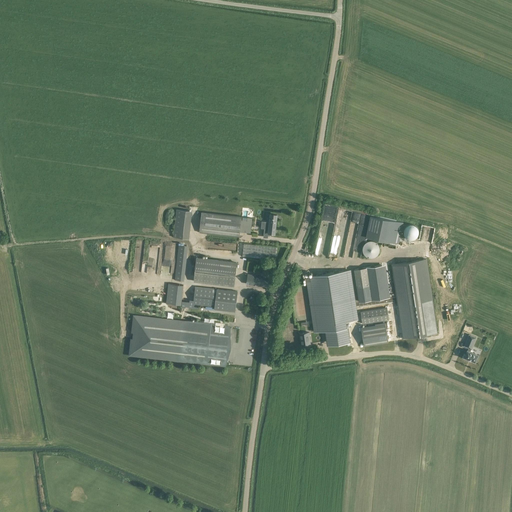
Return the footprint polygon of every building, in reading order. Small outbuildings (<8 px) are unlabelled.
[(192,211),(177,209),(173,237),(188,239),(192,211)] [(252,218),(201,212),(199,232),(241,237),(240,238),(251,239),(252,228),(250,228),(252,218)] [(370,215),(366,237),(399,244),(403,222),(370,215)] [(265,222),(265,223),(263,236),(267,237),(267,232),(269,232),(269,233),(270,233),(271,233),(275,233),(277,218),(276,218),(274,218),(274,217),(273,217),(273,218),(270,217),(270,219),(270,223),(265,222)] [(404,231),(404,232),(404,233),(404,234),(404,235),(405,236),(405,237),(406,237),(406,238),(407,238),(408,239),(409,239),(410,239),(411,239),(412,239),(413,239),(414,239),(415,239),(415,238),(416,238),(416,237),(417,237),(417,236),(418,236),(418,235),(418,234),(419,233),(419,232),(419,231),(419,230),(418,230),(418,229),(418,228),(417,227),(417,226),(416,226),(415,225),(414,225),(413,224),(412,224),(411,224),(410,224),(409,224),(409,225),(408,225),(407,225),(406,226),(405,227),(405,228),(404,228),(404,229),(404,230),(404,231)] [(379,251),(380,249),(379,248),(379,246),(378,245),(378,244),(377,243),(375,242),(374,241),(372,241),(371,241),(370,241),(368,241),(367,242),(365,243),(364,244),(364,245),(363,246),(363,248),(362,249),(363,251),(363,252),(364,254),(364,255),(365,256),(367,257),(368,257),(369,258),(371,258),(372,258),(374,257),(375,257),(376,256),(378,255),(378,254),(379,252),(379,251)] [(242,256),(265,259),(265,255),(276,257),(277,247),(244,244),(242,256)] [(236,263),(197,258),(194,281),(234,286),(236,263)] [(392,264),(403,338),(437,333),(426,259),(392,264)] [(355,269),(357,287),(369,285),(366,268),(355,269)] [(176,270),(175,280),(182,281),(184,271),(176,270)] [(330,273),(307,276),(314,326),(315,332),(326,330),(327,339),(333,344),(344,342),(348,336),(347,327),(346,321),(357,319),(350,270),(332,273),(330,273)] [(256,275),(245,274),(244,279),(251,280),(250,284),(262,286),(262,285),(267,286),(268,278),(256,277),(256,275)] [(183,285),(168,283),(166,303),(181,305),(183,285)] [(193,309),(195,309),(198,309),(199,305),(215,307),(215,309),(235,311),(237,291),(217,289),(195,286),(193,304),(193,309)] [(387,308),(361,312),(363,324),(389,320),(387,308)] [(230,328),(135,318),(131,353),(226,364),(230,328)] [(388,342),(385,323),(361,327),(364,346),(388,342)] [(310,339),(309,332),(299,334),(300,334),(302,345),(310,344),(309,339),(310,339)] [(476,337),(469,335),(464,346),(469,348),(468,350),(467,350),(464,357),(475,362),(476,361),(477,361),(478,358),(477,357),(478,355),(470,351),(471,349),(476,337)]
